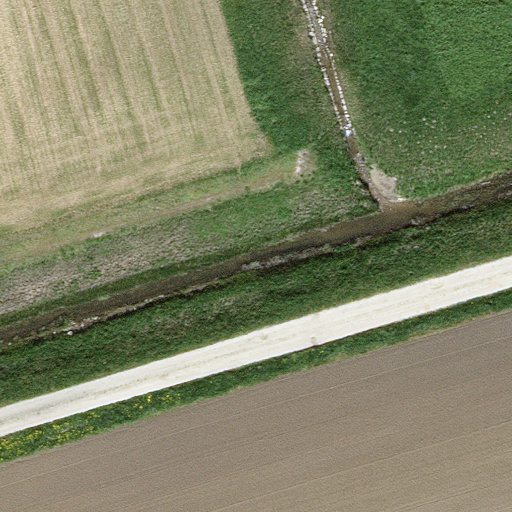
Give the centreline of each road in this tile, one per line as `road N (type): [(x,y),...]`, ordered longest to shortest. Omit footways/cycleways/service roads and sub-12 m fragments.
road 1 (track): [(511,276),(0,427)]
road 2 (track): [(304,165),(0,255)]
